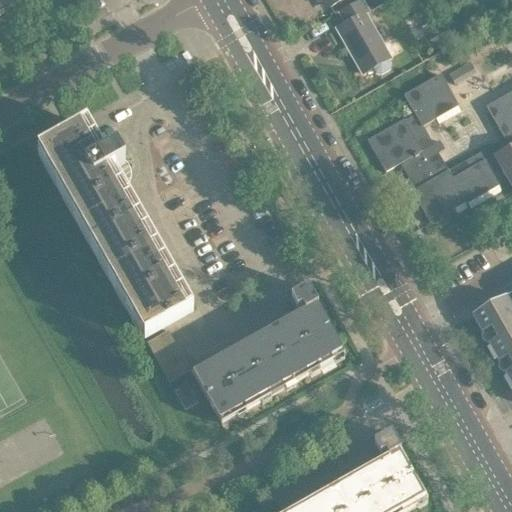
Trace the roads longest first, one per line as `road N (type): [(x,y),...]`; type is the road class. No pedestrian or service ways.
road 1 (secondary): [(405,332),(216,0)]
road 2 (secondary): [(506,511),(405,332)]
road 3 (residential): [(405,332),(511,268)]
